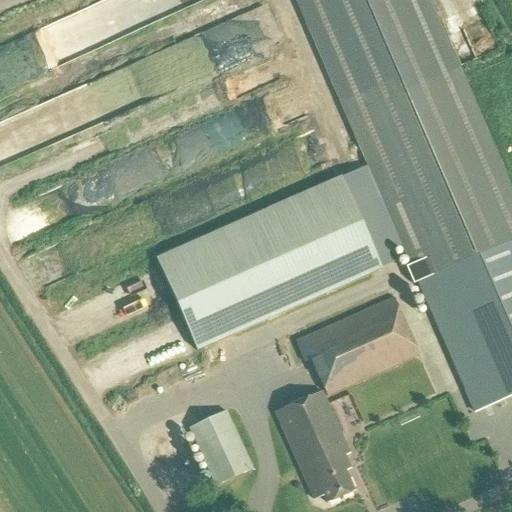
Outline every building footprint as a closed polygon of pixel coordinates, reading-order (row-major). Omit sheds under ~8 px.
[(296,0),(476,416),(511,399),(511,195),(451,54),(427,0),(296,0)] [(41,35),(0,50),(0,93),(56,72),(41,35)] [(341,180),(155,262),(196,354),(382,271),(341,180)] [(395,301),(297,344),(314,382),(321,380),(328,397),(420,357),(395,301)] [(351,471),(345,457),(350,455),(322,394),(277,414),(315,501),(325,496),(329,504),(355,493),(346,473),(351,471)] [(226,414),(188,431),(216,489),(253,472),(226,414)]
